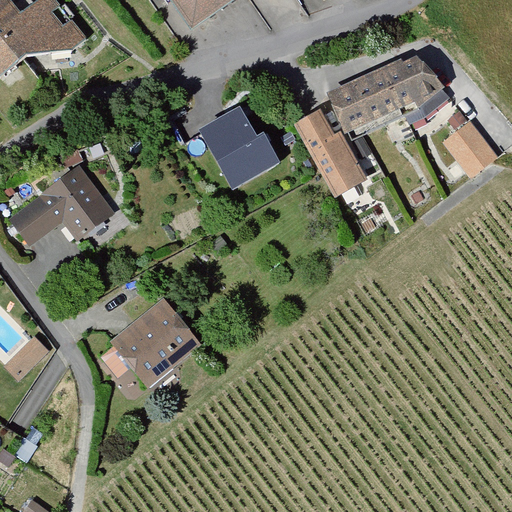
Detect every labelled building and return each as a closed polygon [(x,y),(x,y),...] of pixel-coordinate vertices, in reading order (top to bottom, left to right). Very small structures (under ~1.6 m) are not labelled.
[(0,0),(0,71),(1,73),(29,51),(72,47),(82,39),(51,0),(34,0),(22,10),(13,0),(0,0)] [(181,0),(203,31),(247,0),(181,0)] [(297,127),(339,206),(377,186),(352,139),(370,136),(378,151),(412,135),(412,127),(455,104),(450,96),(460,91),(427,57),(334,94),(340,105),(297,127)] [(257,149),(240,120),(205,140),(234,190),(275,166),(263,145),(257,149)] [(446,149),(475,185),(502,164),(473,128),(446,149)] [(11,221),(34,252),(68,226),(80,243),(119,214),(83,167),(11,221)] [(136,369),(153,391),(207,348),(169,301),(115,344),(118,349),(107,358),(123,378),(136,369)] [(4,373),(18,388),(51,357),(37,342),(4,373)] [(47,511),(34,503),(28,511),(47,511)]
